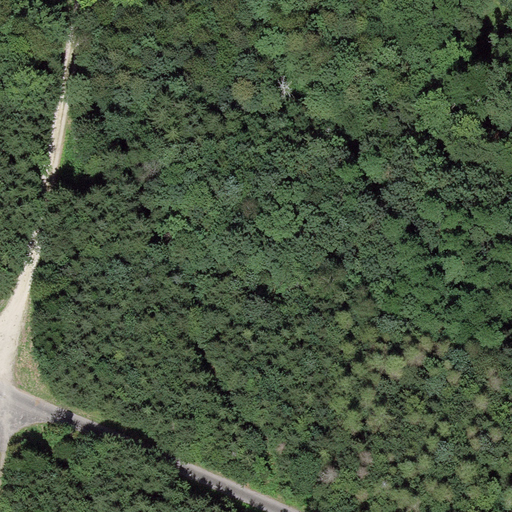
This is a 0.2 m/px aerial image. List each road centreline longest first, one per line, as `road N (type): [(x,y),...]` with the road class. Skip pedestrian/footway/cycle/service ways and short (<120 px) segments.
road 1 (track): [(0,384),(78,0)]
road 2 (track): [(277,511),(0,391)]
